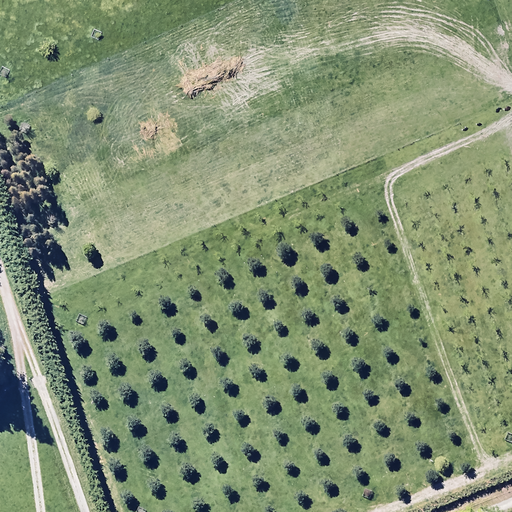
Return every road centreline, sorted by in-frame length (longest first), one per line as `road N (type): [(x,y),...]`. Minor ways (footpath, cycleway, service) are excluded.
road 1 (track): [(0,271),(80,511),(466,511),(511,493)]
road 2 (track): [(0,275),(35,511)]
